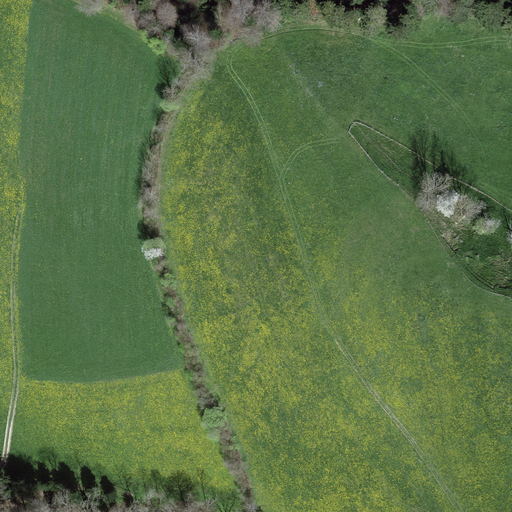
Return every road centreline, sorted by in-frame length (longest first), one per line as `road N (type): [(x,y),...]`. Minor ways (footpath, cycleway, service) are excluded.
road 1 (track): [(459,511),(328,325),(263,123),(225,67)]
road 2 (track): [(17,218),(14,384),(0,467)]
